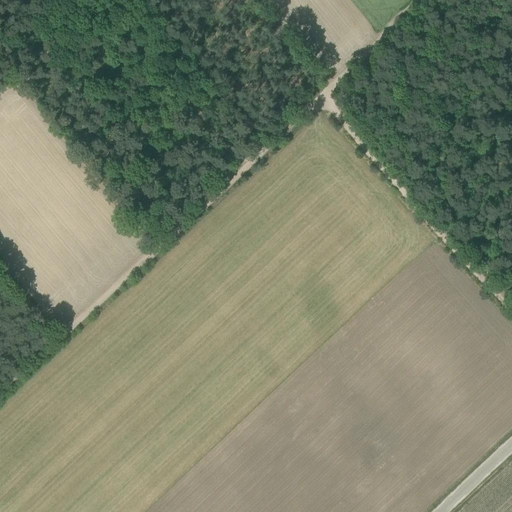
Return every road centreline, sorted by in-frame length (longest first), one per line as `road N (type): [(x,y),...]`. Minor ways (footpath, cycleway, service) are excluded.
road 1 (track): [(424,0),(0,394)]
road 2 (track): [(320,96),(511,313)]
road 3 (track): [(105,0),(243,169)]
road 4 (track): [(131,32),(0,44)]
